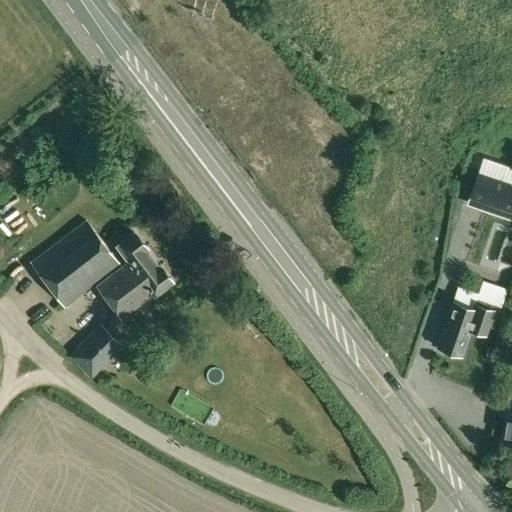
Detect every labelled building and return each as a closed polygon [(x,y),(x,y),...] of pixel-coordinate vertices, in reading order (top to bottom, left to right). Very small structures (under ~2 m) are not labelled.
[(364,36),(395,0),(370,0),(350,23),(364,36)] [(511,183),(477,171),(469,196),(511,211),(511,183)] [(30,262),(65,307),(121,264),(86,218),(30,262)] [(97,285),(121,317),(171,280),(160,265),(158,267),(144,249),(146,247),(134,232),(117,245),(129,260),(97,285)] [(437,347),(461,355),(470,329),(485,334),(494,310),(498,311),(506,289),(482,280),(478,292),(458,285),(437,347)] [(69,355),(92,377),(123,345),(100,322),(85,337),(69,355)] [(501,441),(511,442),(511,388),(510,388),(501,441)]
